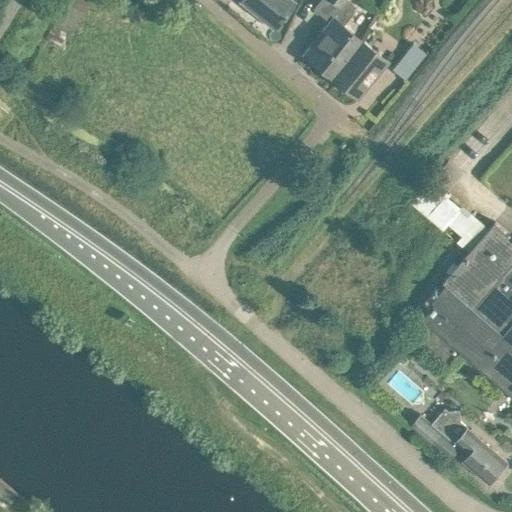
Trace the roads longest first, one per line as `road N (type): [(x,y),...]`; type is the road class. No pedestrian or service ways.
road 1 (unclassified): [(478,511),(196,275),(329,114),(324,100),(202,0)]
road 2 (primary): [(400,511),(146,294),(0,184)]
